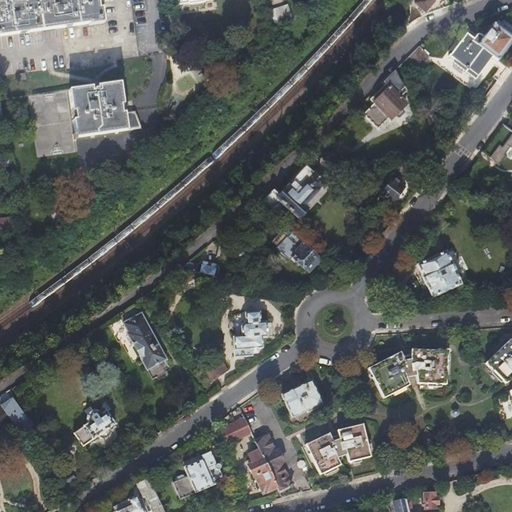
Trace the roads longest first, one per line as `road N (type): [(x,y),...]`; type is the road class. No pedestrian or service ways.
road 1 (residential): [(0,387),(252,198),(425,26),(507,0)]
road 2 (residential): [(306,343),(70,511)]
road 3 (residential): [(511,85),(349,300)]
road 4 (residential): [(511,454),(274,511)]
road 5 (residential): [(511,316),(362,328)]
